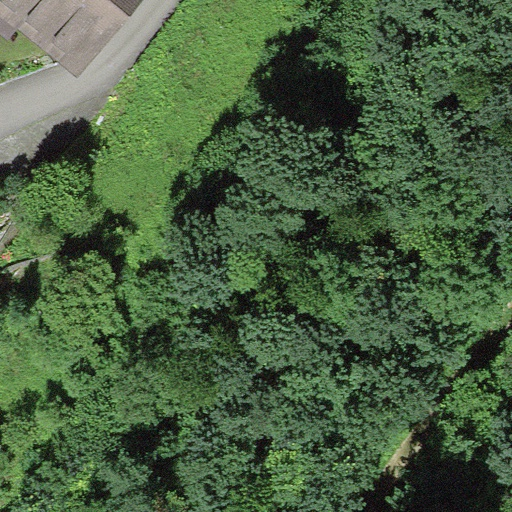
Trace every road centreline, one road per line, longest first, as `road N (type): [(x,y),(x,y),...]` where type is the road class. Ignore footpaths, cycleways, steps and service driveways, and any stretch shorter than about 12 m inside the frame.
road 1 (track): [(511,277),(361,511)]
road 2 (residential): [(0,112),(79,85),(107,66),(161,0)]
